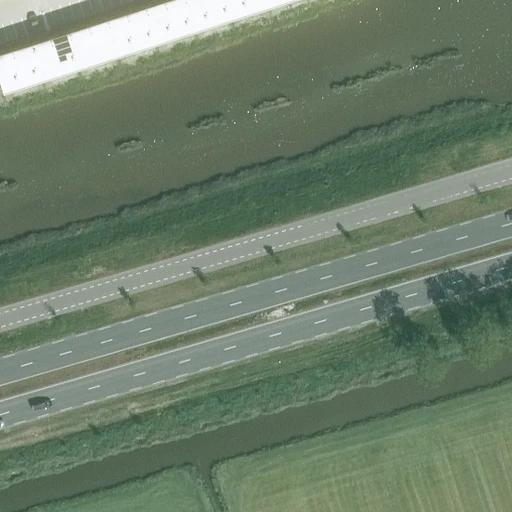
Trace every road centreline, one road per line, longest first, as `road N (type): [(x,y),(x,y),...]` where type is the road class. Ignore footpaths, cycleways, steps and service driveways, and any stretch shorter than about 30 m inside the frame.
road 1 (primary): [(511,223),(0,373)]
road 2 (unclassified): [(511,171),(0,320)]
road 3 (primary): [(0,416),(511,267)]
